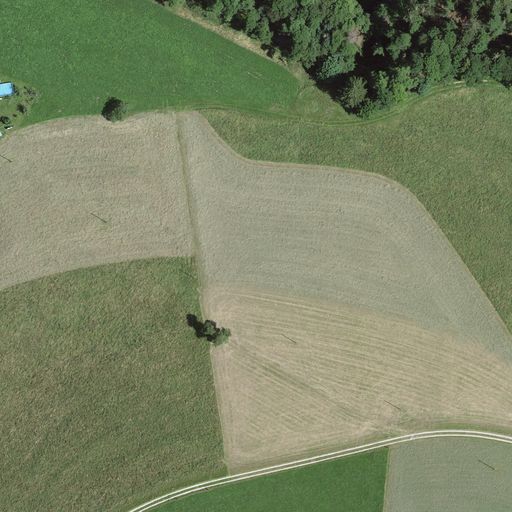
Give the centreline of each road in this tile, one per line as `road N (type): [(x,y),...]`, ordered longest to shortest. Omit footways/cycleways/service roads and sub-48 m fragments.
road 1 (track): [(0,140),(206,105),(355,123),(449,84),(511,86)]
road 2 (track): [(135,511),(217,481),(410,437),(460,432),(511,440)]
